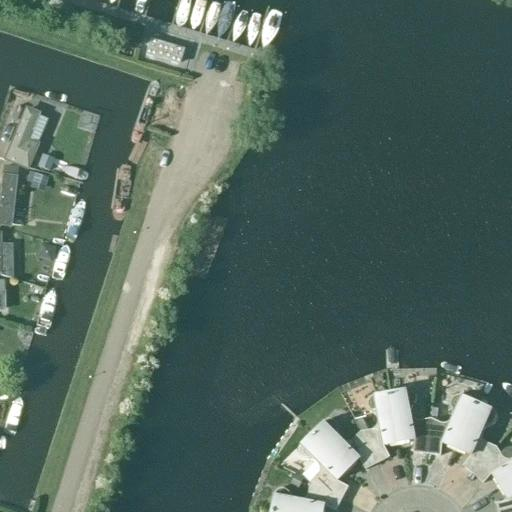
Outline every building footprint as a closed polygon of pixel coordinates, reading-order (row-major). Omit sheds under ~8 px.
[(167,61),(149,56),(145,70),(162,75),(179,80),(183,67),(167,61)] [(39,113),(24,107),(1,161),(26,171),(38,144),(28,140),(39,113)] [(0,179),(0,228),(10,229),(16,169),(1,167),(0,179)] [(0,276),(12,280),(10,245),(0,244),(0,276)] [(389,393),(399,443),(414,440),(413,453),(426,455),(430,419),(423,420),(422,421),(420,421),(418,421),(416,420),(414,420),(413,418),(412,417),(411,415),(410,413),(410,412),(410,410),(411,409),(415,402),(415,400),(416,399),(416,398),(415,396),(415,395),(414,394),(413,392),(411,391),(409,390),(408,389),(405,389),(403,389),(402,390),(401,391),(399,392),(389,393)] [(360,432),(377,464),(389,457),(383,446),(399,443),(389,393),(379,395),(377,395),(376,395),(375,395),(373,395),(371,395),(370,396),(368,397),(368,398),(367,400),(366,400),(366,401),(366,403),(366,404),(366,405),(366,407),(367,409),(368,411),(374,416),(375,417),(376,418),(376,419),(376,421),(376,423),(376,424),(376,425),(376,426),(375,427),(374,428),(372,430),(360,432)] [(430,419),(426,455),(440,456),(442,443),(456,450),(476,403),(467,399),(465,397),(463,396),(462,395),(461,395),(459,395),(457,395),(455,395),(454,396),(453,397),(451,398),(450,400),(449,401),(449,402),(449,403),(449,404),(449,406),(452,413),(452,414),(452,416),(452,417),(451,418),(451,419),(449,421),(448,422),(446,423),(445,423),(444,424),(442,424),(441,423),(439,423),(437,422),(430,419)] [(476,403),(456,450),(470,456),(462,466),(472,475),(496,447),(485,443),(483,441),(482,439),(482,437),(482,436),(482,435),(482,433),(482,432),(483,430),(484,429),(486,427),(492,425),(494,424),(495,423),(496,420),(496,418),(497,417),(497,416),(496,415),(496,414),(496,413),(495,411),(493,410),(492,409),(490,408),(489,407),(488,407),(486,407),(476,403)] [(312,434),(348,470),(359,459),(365,470),(377,464),(360,432),(351,440),(350,441),(349,441),(347,441),(345,441),(343,441),(341,439),(340,438),(339,437),(339,436),(338,434),(338,427),(338,426),(337,424),(335,422),(334,421),(333,420),(331,420),(329,419),(327,420),(325,420),(323,421),(322,422),(321,423),(321,424),(320,426),(319,427),(312,434)] [(318,474),(310,482),(341,499),(348,487),(337,481),(348,470),(312,434),(305,442),(303,442),(301,443),(300,444),(299,445),(299,446),(298,447),(297,449),(297,451),(297,453),(298,455),(298,456),(299,457),(300,458),(301,459),(302,460),(303,460),(304,461),(314,460),(315,461),(317,462),(318,463),(319,464),(320,466),(321,467),(321,468),(320,470),(320,471),(320,472),(319,473),(318,474)] [(496,447),(472,475),(483,484),(491,474),(499,487),(511,479),(511,459),(511,460),(510,460),(508,460),(507,460),(505,460),(504,459),(503,458),(502,457),(496,447)] [(511,511),(511,479),(499,487),(508,501),(495,504),(497,511),(511,511)] [(273,501),(271,511),(274,511),(322,511),(323,506),(335,511),(341,499),(310,482),(309,483),(307,494),(307,495),(306,496),(305,497),(303,498),(302,499),(300,499),(298,499),(296,498),(294,498),(293,497),(289,491),(287,490),(285,489),(283,488),(280,488),(279,489),(278,489),(276,490),(275,491),(274,493),(273,494),(273,496),(272,497),(272,498),(273,500),(273,501)]
